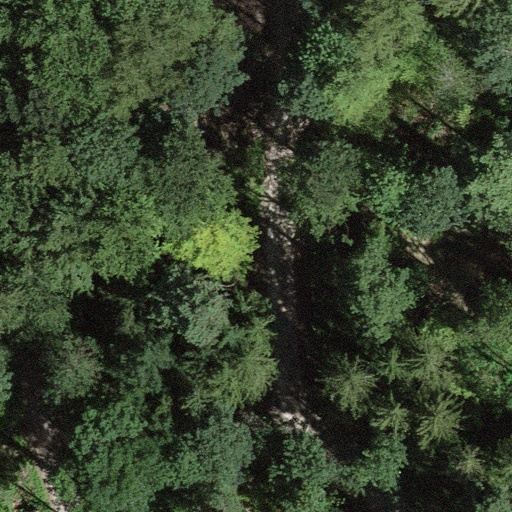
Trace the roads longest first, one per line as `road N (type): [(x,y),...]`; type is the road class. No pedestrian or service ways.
road 1 (track): [(284,0),(289,403),(307,511)]
road 2 (track): [(0,323),(65,511)]
road 3 (track): [(289,403),(393,511)]
